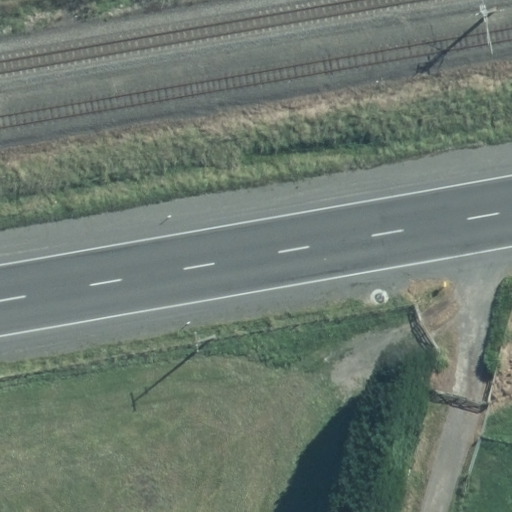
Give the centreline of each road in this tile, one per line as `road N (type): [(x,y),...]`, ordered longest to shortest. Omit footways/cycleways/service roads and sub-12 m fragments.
road 1 (secondary): [(511,211),(0,298)]
road 2 (track): [(399,511),(462,219)]
